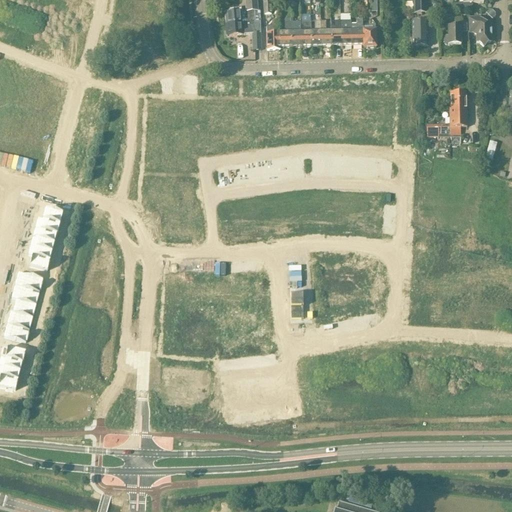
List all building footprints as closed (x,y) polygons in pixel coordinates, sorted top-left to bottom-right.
[(228,14),(229,26),(255,24),(254,12),(257,12),(257,9),(259,9),(258,0),(245,0),(246,13),(228,14)] [(271,16),(270,0),(262,0),(263,16),(271,16)] [(425,0),(414,0),(415,15),(426,14),(425,0)] [(482,0),(462,0),(463,4),(454,5),(454,12),(472,11),(472,4),(483,4),(482,0)] [(117,7),(116,14),(117,14),(117,16),(133,19),(132,27),(146,29),(147,19),(144,19),(146,9),(141,8),(119,5),(118,7),(117,7)] [(483,48),(487,44),(490,44),(490,26),(486,26),(479,19),(468,19),(469,33),(474,33),(476,35),(476,44),(479,44),(483,48)] [(356,25),(351,25),(351,46),(363,46),(363,30),(363,20),(356,21),(356,25)] [(326,22),(321,23),(322,47),(331,47),(331,33),(326,33),(326,22)] [(331,28),(331,33),(331,47),(342,46),(341,22),(334,22),(334,27),(331,28)] [(351,22),(341,22),(342,46),(351,46),(351,25),(351,22)] [(411,23),(412,48),(428,48),(427,22),(411,23)] [(291,24),(291,49),(302,48),(301,23),(291,24)] [(311,23),(301,23),(302,48),(312,48),(311,34),(311,23)] [(314,33),(311,34),(312,48),(322,47),(321,23),(314,23),(314,33)] [(255,24),(229,26),(229,37),(256,35),(256,36),(253,36),(253,43),(253,55),(261,55),(260,27),(256,27),(255,24)] [(284,34),(279,34),(280,50),(280,49),(291,49),(291,24),(284,24),(284,34)] [(372,30),(363,30),(363,46),(363,48),(376,48),(375,24),(372,24),(372,30)] [(460,46),(460,43),(468,43),(468,34),(466,34),(466,25),(460,25),(460,28),(447,28),(448,36),(446,36),(443,39),(443,44),(446,47),(460,46)] [(280,52),(280,50),(279,34),(278,34),(278,28),(266,28),(267,52),(280,52)] [(41,78),(35,102),(46,105),(49,95),(59,97),(63,84),(50,81),(50,78),(43,76),(42,79),(41,78)] [(467,128),(466,110),(465,95),(450,95),(450,110),(449,110),(450,129),(426,129),(426,142),(460,141),(460,129),(467,128)] [(337,98),(336,120),(347,120),(348,99),(337,98)] [(321,99),(310,100),(313,122),(324,120),(321,99)] [(348,99),(347,120),(357,121),(358,100),(348,99)] [(310,100),(300,102),(303,123),(313,122),(310,100)] [(358,100),(357,121),(367,122),(368,100),(358,100)] [(368,100),(367,122),(377,122),(378,101),(368,100)] [(378,101),(377,122),(388,123),(389,102),(378,101)] [(152,102),(152,111),(170,112),(171,103),(152,102)] [(300,102),(290,103),(293,124),(303,123),(300,102)] [(290,103),(280,104),(282,122),(282,126),(293,124),(290,103)] [(280,104),(271,105),(274,123),(282,122),(280,104)] [(202,105),(201,127),(212,127),(212,106),(202,105)] [(271,105),(262,107),(264,125),(274,123),(271,105)] [(212,106),(212,127),(222,127),(223,106),(212,106)] [(223,106),(222,127),(232,128),(233,106),(223,106)] [(233,106),(232,128),(242,128),(243,107),(233,106)] [(243,107),(242,128),(253,128),(254,107),(243,107)] [(35,108),(32,121),(54,126),(55,124),(56,124),(58,117),(57,116),(57,114),(35,108)] [(152,111),(151,120),(170,121),(170,112),(152,111)] [(151,120),(151,129),(169,130),(170,121),(151,120)] [(10,124),(7,135),(14,137),(17,126),(10,124)] [(30,124),(28,131),(39,134),(41,127),(30,124)] [(151,129),(150,138),(168,139),(169,130),(151,129)] [(28,131),(26,137),(38,141),(39,134),(28,131)] [(150,138),(150,147),(168,148),(168,139),(150,138)] [(485,159),(492,161),(497,144),(490,142),(485,159)] [(34,144),(28,166),(40,169),(41,168),(42,168),(44,161),(43,160),(46,147),(34,144)] [(150,147),(149,157),(170,159),(171,148),(168,148),(150,147)] [(149,157),(148,168),(170,169),(170,159),(149,157)] [(148,205),(147,212),(160,213),(159,235),(198,237),(199,214),(171,212),(173,179),(150,178),(149,205),(148,205)] [(420,180),(419,203),(436,204),(435,211),(442,211),(443,198),(436,198),(437,181),(420,180)] [(455,190),(451,205),(473,210),(473,209),(477,210),(474,227),(483,229),(488,204),(479,203),(474,202),(476,194),(455,190)] [(308,198),(307,211),(314,212),(315,199),(308,198)] [(315,199),(314,212),(321,212),(322,199),(315,199)] [(351,201),(350,214),(357,214),(358,201),(351,201)] [(358,201),(357,214),(364,215),(365,202),(358,201)] [(271,204),(264,205),(266,218),(273,217),(271,204)] [(511,206),(498,204),(493,226),(508,229),(510,217),(511,217),(511,206)] [(264,205),(257,206),(258,216),(259,216),(259,219),(266,218),(264,205)] [(46,209),(43,220),(61,224),(64,213),(61,213),(62,211),(54,209),(53,211),(46,209)] [(300,209),(289,211),(292,235),(297,234),(297,233),(303,232),(300,209)] [(323,210),(321,231),(334,232),(336,210),(323,210)] [(336,210),(334,232),(348,233),(349,211),(336,210)] [(289,211),(277,212),(280,235),(286,234),(286,235),(292,235),(289,211)] [(368,211),(366,234),(369,234),(369,236),(376,236),(376,235),(379,235),(381,212),(368,211)] [(258,216),(246,218),(249,239),(262,237),(259,219),(259,216),(258,216)] [(425,225),(426,218),(419,217),(417,224),(425,225)] [(246,218),(233,220),(236,241),(249,239),(246,218)] [(43,220),(40,230),(57,235),(58,235),(61,224),(43,220)] [(233,220),(220,221),(223,243),(236,241),(233,220)] [(40,230),(38,239),(55,243),(57,235),(40,230)] [(419,237),(418,246),(421,247),(420,260),(430,260),(433,261),(433,260),(435,238),(419,237)] [(38,239),(35,247),(52,252),(55,243),(38,239)] [(33,256),(50,261),(50,260),(52,252),(35,247),(33,256)] [(33,255),(29,267),(48,272),(51,260),(50,260),(50,261),(33,256),(33,255)] [(23,274),(20,287),(40,292),(40,291),(41,292),(44,281),(43,281),(44,279),(23,274)] [(174,276),(173,287),(191,288),(192,277),(174,276)] [(433,276),(433,283),(440,283),(440,284),(445,284),(445,277),(433,276)] [(246,278),(238,279),(238,283),(240,296),(248,295),(263,293),(262,286),(264,286),(263,281),(261,281),(261,280),(246,282),(246,278)] [(415,284),(415,292),(416,292),(416,295),(439,296),(440,284),(440,283),(433,283),(417,282),(417,284),(415,284)] [(20,287),(16,300),(37,305),(40,292),(20,287)] [(173,287),(172,297),(190,298),(191,288),(173,287)] [(481,291),(480,304),(489,304),(489,309),(489,322),(499,323),(499,321),(503,321),(503,311),(506,311),(507,301),(504,301),(504,295),(491,294),(491,292),(481,291)] [(240,296),(235,296),(236,303),(249,302),(248,295),(240,296)] [(172,297),(172,307),(190,308),(190,298),(172,297)] [(16,300),(13,312),(33,318),(37,305),(16,300)] [(431,304),(431,311),(438,311),(438,312),(443,312),(443,305),(431,304)] [(172,307),(171,317),(189,318),(190,308),(172,307)] [(415,310),(414,323),(428,323),(428,325),(435,326),(436,324),(437,324),(438,312),(438,311),(431,311),(415,310)] [(13,312),(10,325),(30,331),(33,318),(13,312)] [(250,315),(238,317),(239,324),(244,323),(244,322),(251,321),(250,315)] [(171,317),(170,328),(189,329),(189,318),(171,317)] [(251,321),(244,322),(244,323),(245,334),(268,331),(266,319),(251,321)] [(10,325),(6,338),(27,344),(27,342),(28,342),(30,332),(30,331),(10,325)] [(170,328),(170,338),(188,339),(189,329),(170,328)] [(268,331),(245,334),(247,345),(247,346),(254,345),(269,343),(268,337),(270,336),(270,331),(268,332),(268,331)] [(247,345),(242,346),(243,353),(255,351),(254,345),(247,346),(247,345)] [(392,362),(391,369),(392,369),(403,370),(405,347),(404,347),(404,345),(399,345),(399,347),(393,347),(392,362)] [(8,347),(5,359),(6,358),(23,363),(23,364),(24,364),(27,352),(8,347)] [(405,347),(403,370),(414,371),(415,371),(416,363),(417,348),(405,347)] [(441,365),(440,373),(441,373),(452,373),(454,350),(452,350),(452,348),(447,348),(447,350),(442,350),(441,365)] [(454,350),(452,373),(463,374),(464,374),(465,366),(466,351),(454,350)] [(363,352),(352,355),(356,377),(367,375),(368,375),(366,367),(363,352)] [(346,356),(340,357),(343,372),(345,380),(356,377),(352,355),(351,355),(351,353),(346,354),(346,356)] [(5,359),(3,367),(21,372),(23,364),(23,363),(6,358),(5,359)] [(303,381),(299,382),(301,389),(317,386),(318,386),(316,378),(313,363),(306,365),(306,363),(301,364),(301,366),(300,366),(303,381)] [(414,371),(414,376),(421,376),(422,364),(416,363),(415,371),(414,371)] [(373,366),(366,367),(368,375),(367,375),(368,380),(375,378),(373,366)] [(463,374),(463,379),(470,379),(471,367),(465,366),(464,374),(463,374)] [(1,375),(1,376),(18,380),(19,380),(21,372),(3,367),(1,375)] [(189,372),(169,374),(174,408),(173,408),(175,423),(176,423),(176,422),(196,420),(196,421),(197,421),(197,419),(217,417),(211,368),(189,371),(189,372)] [(343,372),(337,373),(339,386),(346,384),(345,380),(343,372)] [(1,375),(0,377),(0,387),(6,389),(5,390),(13,392),(14,391),(16,392),(19,380),(18,380),(1,376),(1,375)] [(323,377),(316,378),(318,386),(317,386),(318,391),(325,389),(323,377)] [(371,511),(338,502),(336,510),(335,510),(334,509),(333,511),(371,511)]
